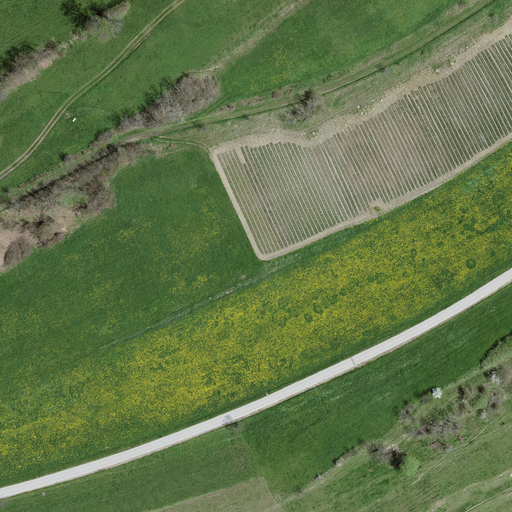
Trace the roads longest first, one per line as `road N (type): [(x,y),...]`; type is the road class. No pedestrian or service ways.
road 1 (track): [(511,3),(310,146),(271,154),(161,146),(110,130),(0,200)]
road 2 (tertiary): [(0,495),(164,444),(333,375),(435,325),(511,275)]
